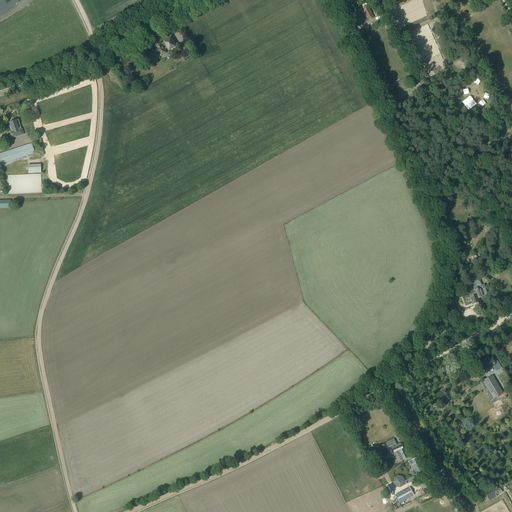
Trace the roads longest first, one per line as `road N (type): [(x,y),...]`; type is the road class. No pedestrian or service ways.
road 1 (track): [(95,55),(100,120),(90,177),(38,332),(74,511)]
road 2 (track): [(130,511),(308,429),(511,311)]
road 3 (unclassified): [(0,94),(82,62),(193,0)]
road 4 (track): [(455,511),(388,382)]
